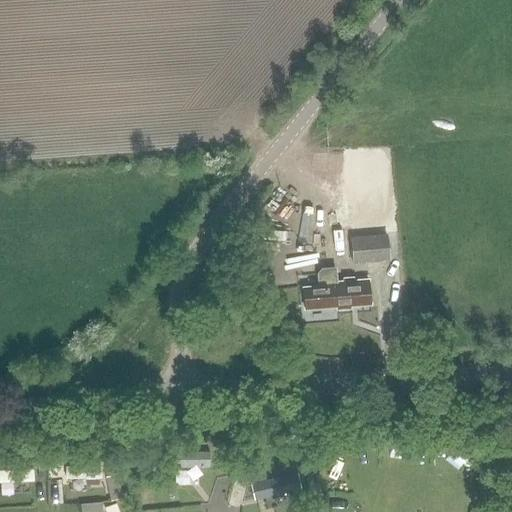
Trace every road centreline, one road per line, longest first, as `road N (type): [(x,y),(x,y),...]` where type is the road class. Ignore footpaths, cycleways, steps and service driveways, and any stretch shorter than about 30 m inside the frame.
road 1 (tertiary): [(181,396),(181,296),(192,251),(405,0)]
road 2 (tertiary): [(181,396),(511,371)]
road 3 (tertiary): [(0,416),(181,396)]
